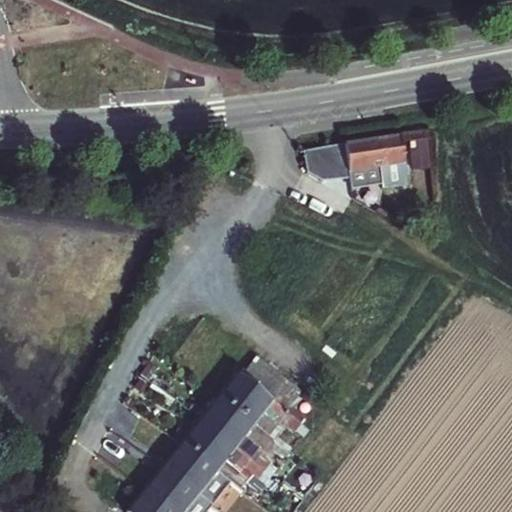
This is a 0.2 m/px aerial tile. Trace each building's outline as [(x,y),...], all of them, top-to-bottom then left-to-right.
[(407,184),(400,137),(333,146),(337,173),(378,168),(379,178),(381,188),(407,184)] [(337,173),(333,146),(304,150),(307,173),(322,183),(349,179),(349,183),(379,178),(378,168),(337,173)] [(262,391),(273,399),(284,408),(299,389),(260,356),(243,375),(252,383),(262,391)] [(297,433),(304,424),(284,408),(273,399),(262,391),(252,383),(243,375),(240,373),(222,396),(258,425),(266,415),(279,425),(282,422),(297,433)] [(249,437),(258,425),(222,396),(203,419),(267,471),(273,464),(258,451),(261,447),(249,437)] [(267,471),(203,419),(184,442),(221,472),(232,482),(244,467),(259,480),(267,471)] [(211,483),(221,472),(184,442),(165,465),(223,511),(232,511),(235,509),(220,497),(223,492),(211,483)] [(273,464),(267,471),(274,476),(279,469),(273,464)] [(223,511),(165,465),(147,488),(176,511),(188,511),(191,509),(194,511),(223,511)] [(274,476),(267,471),(259,480),(267,485),(274,476)] [(176,511),(147,488),(127,511),(176,511)] [(244,511),(255,500),(248,494),(235,509),(232,511),(244,511)]
